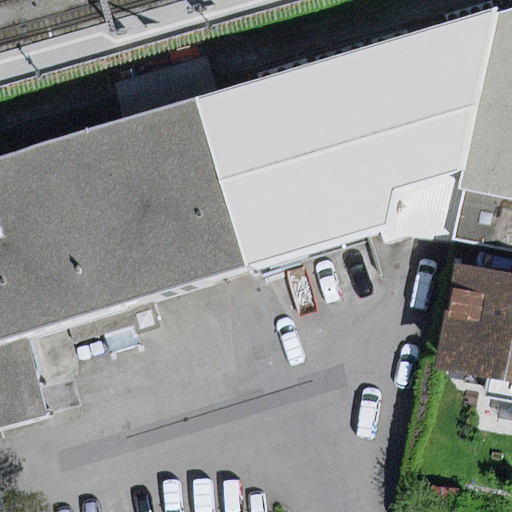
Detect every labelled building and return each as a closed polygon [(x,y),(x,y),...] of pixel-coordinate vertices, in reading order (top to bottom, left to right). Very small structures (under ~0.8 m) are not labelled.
[(500,9),(196,101),(245,268),(376,234),(383,248),(406,235),(457,243),(499,16),(500,9)] [(511,11),(499,16),(457,243),(511,253),(511,11)] [(196,101),(0,164),(0,340),(28,332),(245,268),(196,101)] [(511,272),(456,261),(435,367),(511,382),(511,272)] [(0,340),(0,428),(51,414),(28,332),(0,340)] [(456,511),(459,490),(426,486),(422,511),(456,511)]
